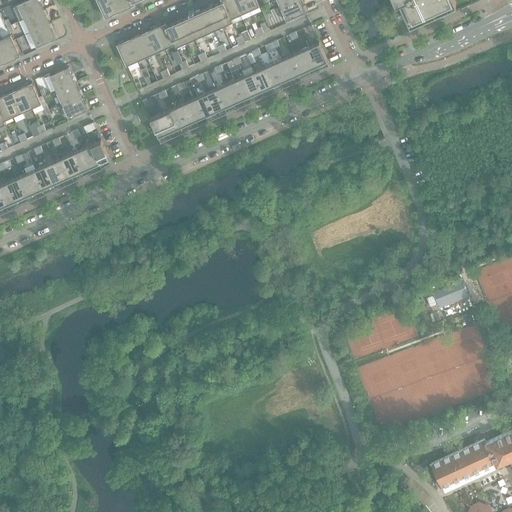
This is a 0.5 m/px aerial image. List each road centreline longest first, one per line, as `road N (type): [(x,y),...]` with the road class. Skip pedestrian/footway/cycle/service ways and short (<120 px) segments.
road 1 (tertiary): [(362,79),(141,178)]
road 2 (tertiary): [(141,178),(0,241)]
road 3 (residential): [(79,42),(141,178)]
road 4 (tertiary): [(498,19),(362,79)]
